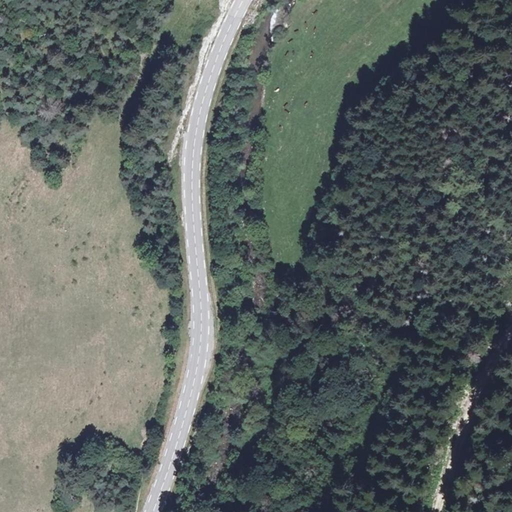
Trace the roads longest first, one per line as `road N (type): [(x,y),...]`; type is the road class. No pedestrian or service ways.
road 1 (secondary): [(244,0),(211,69),(192,141),(200,342),(152,511)]
road 2 (track): [(435,511),(477,385),(511,330)]
